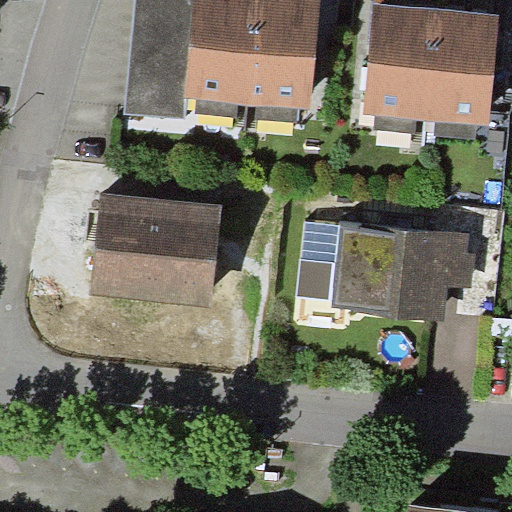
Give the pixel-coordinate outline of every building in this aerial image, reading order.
[(191,0),(134,0),(124,112),(184,118),(186,97),(183,96),(191,0)] [(238,102),(247,102),(256,0),(191,0),(183,96),(186,97),(196,97),(238,102)] [(319,0),(256,0),(247,102),(258,103),(298,107),(309,108),(319,0)] [(417,118),(427,119),(436,9),(374,3),(364,113),(377,114),(417,118)] [(499,14),(436,9),(427,119),(435,120),(476,123),(490,124),(499,14)] [(236,118),(238,102),(196,97),(194,113),(236,118)] [(297,122),(298,107),(258,103),(257,118),(297,122)] [(416,133),(417,118),(377,114),(375,129),(416,133)] [(474,139),(476,123),(435,120),(433,135),(474,139)] [(222,205),(101,193),(91,295),(212,306),(222,205)] [(337,263),(340,225),(304,223),(300,259),(337,263)] [(469,233),(340,223),(340,225),(337,263),(333,300),(333,307),(445,321),(450,288),(472,287),(476,255),(470,251),(468,243),(469,233)] [(297,296),(333,300),(337,263),(300,259),(297,296)]
